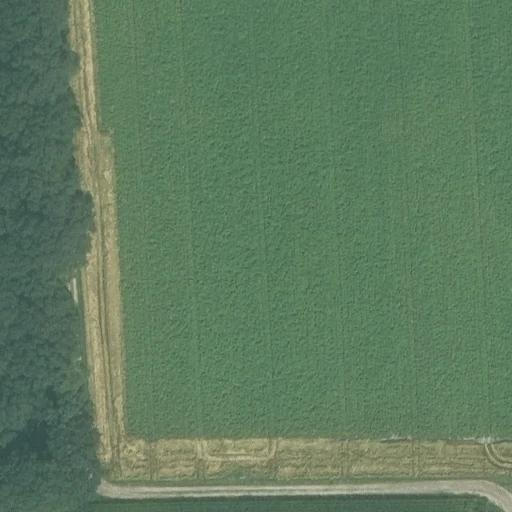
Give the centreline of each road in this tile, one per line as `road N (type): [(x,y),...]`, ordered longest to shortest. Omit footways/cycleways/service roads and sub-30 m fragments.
road 1 (track): [(91,478),(79,446),(49,0)]
road 2 (track): [(511,508),(479,490),(119,491),(91,478)]
